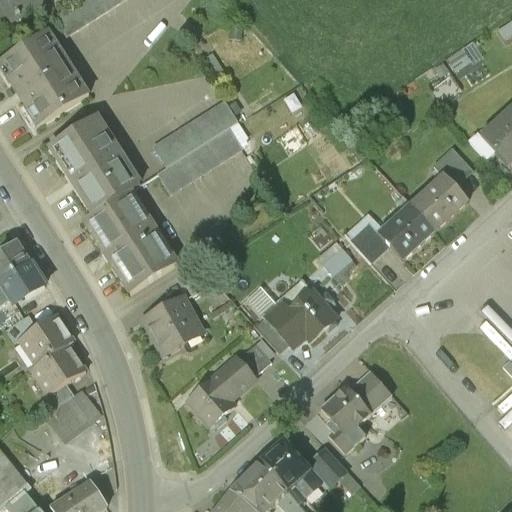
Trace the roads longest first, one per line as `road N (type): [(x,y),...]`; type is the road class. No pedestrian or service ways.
road 1 (residential): [(390,314),(243,439),(193,493),(144,502)]
road 2 (tertiary): [(0,162),(100,333),(129,426)]
road 3 (residential): [(390,314),(511,463)]
road 4 (residential): [(511,206),(390,314)]
